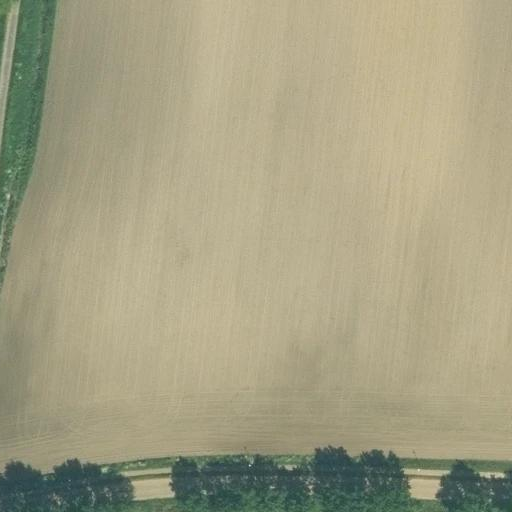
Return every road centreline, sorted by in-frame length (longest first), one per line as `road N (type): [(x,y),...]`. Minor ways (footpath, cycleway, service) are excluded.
road 1 (residential): [(511,490),(177,481),(0,510)]
road 2 (track): [(0,138),(14,0)]
